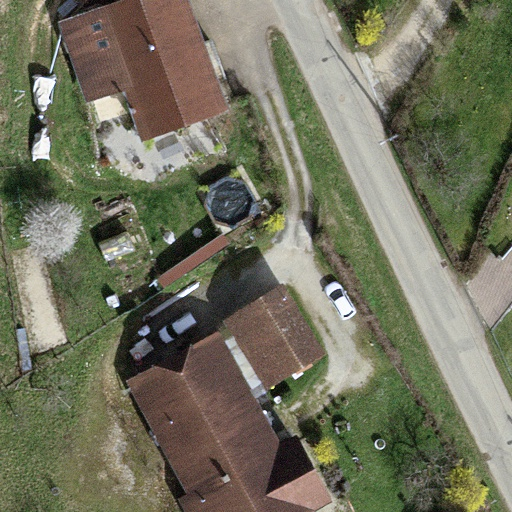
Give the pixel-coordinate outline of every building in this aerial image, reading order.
[(181,0),(128,0),(94,13),(115,67),(143,138),(222,107),(181,0)] [(94,13),(57,27),(77,81),(115,67),(94,13)] [(214,227),(253,216),(240,171),(201,183),(214,227)] [(280,291),(243,314),(280,373),(317,350),(280,291)] [(220,511),(294,511),(324,496),(294,441),(267,455),(254,432),(264,427),(214,336),(132,381),(195,497),(208,490),(220,511)] [(190,511),(220,511),(208,490),(195,497),(186,503),(190,511)] [(312,511),(351,511),(343,496),(312,511)]
